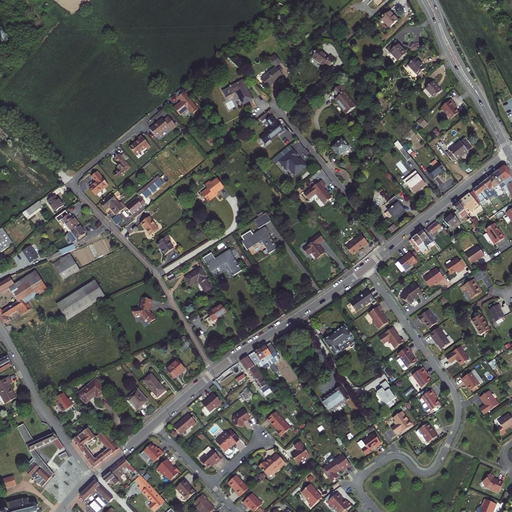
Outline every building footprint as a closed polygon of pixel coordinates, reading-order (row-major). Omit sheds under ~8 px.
[(392,17),(388,13),(380,21),(388,29),(396,21),(392,17)] [(399,46),(394,40),(386,48),(397,59),(405,51),(399,46)] [(336,60),(319,49),(313,58),(321,63),(326,67),(327,64),(331,67),(336,60)] [(419,61),(415,57),(407,65),(405,67),(414,76),(424,66),(419,61)] [(275,67),(260,78),(267,86),(274,80),(281,75),(275,67)] [(240,80),(222,91),(225,96),(235,91),(237,93),(245,88),(240,80)] [(435,84),(431,80),(424,87),(432,96),(440,89),(435,84)] [(338,85),(332,90),(336,96),(334,98),(336,101),(345,112),(354,105),(338,85)] [(251,98),(245,88),(237,93),(242,103),(248,100),(251,98)] [(178,102),(181,106),(178,108),(173,112),(179,120),(187,114),(191,119),(198,113),(183,97),(182,98),(178,102)] [(448,117),(455,110),(452,106),(450,104),(452,103),(447,97),(438,106),(448,117)] [(420,116),(415,121),(419,125),(424,121),(420,116)] [(158,125),(150,132),(156,140),(171,128),(174,131),(179,126),(171,117),(167,121),(165,119),(158,125)] [(269,128),(262,133),(268,141),(281,131),(276,126),(269,117),(264,122),(269,128)] [(151,146),(142,136),(139,139),(140,140),(134,144),(130,148),(136,156),(146,147),(148,149),(151,146)] [(346,147),(339,139),(331,147),(334,151),(337,155),(346,147)] [(457,139),(444,150),(449,157),(452,155),(454,156),(458,153),(464,148),(457,139)] [(409,153),(400,144),(396,147),(405,156),(409,153)] [(291,150),(277,162),(284,171),(287,169),(293,176),(304,167),(298,159),(297,160),(295,158),(294,160),(293,159),(293,158),(295,156),(291,150)] [(122,157),(121,156),(116,159),(119,163),(119,164),(118,164),(118,165),(118,166),(118,167),(119,168),(120,170),(115,175),(119,179),(131,169),(126,162),(122,157)] [(436,160),(426,168),(431,174),(437,169),(441,166),(436,160)] [(502,170),(499,172),(510,196),(511,199),(511,177),(507,166),(502,170)] [(402,178),(412,190),(418,184),(417,183),(422,178),(414,168),(402,178)] [(497,174),(495,176),(501,189),(503,187),(508,197),(510,196),(499,172),(497,174)] [(95,176),(93,178),(97,183),(91,188),(97,196),(109,186),(99,173),(95,176)] [(492,178),(489,180),(497,194),(499,197),(503,194),(501,189),(495,176),(492,178)] [(222,187),(216,178),(209,183),(208,181),(204,184),(206,188),(199,193),(203,197),(206,201),(216,194),(215,192),(222,187)] [(480,187),(489,199),(497,194),(489,180),(484,183),(480,187)] [(319,181),(302,195),(307,200),(314,195),(322,205),(330,198),(325,191),(322,188),(324,187),(319,181)] [(477,189),(474,191),(482,206),(487,202),(486,201),(489,199),(480,187),(477,189)] [(387,198),(391,203),(386,206),(383,209),(387,214),(391,212),(393,215),(397,212),(403,207),(396,199),(398,197),(393,192),(387,198)] [(58,198),(57,198),(54,195),(47,201),(55,211),(63,205),(61,202),(58,198)] [(111,207),(113,210),(122,203),(115,195),(103,205),(105,207),(107,210),(111,207)] [(478,205),(471,196),(464,201),(463,200),(459,203),(467,213),(478,205)] [(145,203),(140,197),(128,207),(129,208),(127,209),(128,211),(130,213),(132,212),(133,214),(145,203)] [(24,210),(28,215),(44,204),(40,199),(24,210)] [(119,213),(128,205),(126,203),(124,201),(122,203),(113,210),(117,214),(119,213)] [(458,212),(454,215),(459,223),(460,225),(463,223),(461,220),(466,217),(475,229),(477,227),(467,213),(459,203),(456,205),(454,207),(458,212)] [(63,219),(72,231),(81,224),(77,219),(75,216),(74,217),(71,213),(69,214),(66,209),(56,217),(60,222),(63,219)] [(263,212),(251,220),(256,227),(268,219),(263,212)] [(117,214),(113,218),(118,223),(123,218),(119,213),(117,214)] [(158,226),(149,214),(141,220),(146,226),(150,232),(158,226)] [(459,223),(454,215),(449,219),(444,222),(450,229),(459,223)] [(432,227),(427,231),(431,237),(434,241),(437,239),(434,235),(443,227),(439,222),(432,227)] [(85,230),(81,224),(72,231),(68,233),(74,242),(87,232),(85,230)] [(491,240),(494,245),(504,238),(500,232),(497,228),(497,227),(495,224),(491,226),(490,225),(488,226),(489,228),(486,230),(488,233),(487,234),(491,240)] [(0,249),(11,242),(0,226),(0,249)] [(262,247),(264,251),(273,245),(264,231),(262,233),(260,230),(263,228),(261,226),(249,234),(246,230),(237,236),(239,240),(238,241),(243,249),(254,241),(258,239),(263,246),(262,247)] [(422,231),(418,235),(426,246),(428,248),(430,252),(434,249),(427,239),(431,237),(427,231),(426,228),(422,231)] [(225,236),(219,240),(221,243),(227,239),(229,242),(232,239),(229,233),(225,236)] [(321,239),(316,233),(306,241),(308,243),(301,248),(305,254),(308,251),(313,258),(318,255),(321,252),(315,243),(321,239)] [(170,241),(172,240),(168,234),(157,242),(161,247),(165,253),(174,247),(170,241)] [(358,234),(343,246),(349,253),(355,248),(358,246),(360,248),(365,242),(358,234)] [(414,238),(409,241),(411,244),(417,253),(426,246),(418,235),(414,238)] [(60,250),(63,253),(72,249),(75,248),(74,244),(60,249),(60,250)] [(31,261),(36,257),(39,256),(32,245),(24,250),(28,256),(31,261)] [(480,258),(484,256),(478,246),(465,255),(471,264),(476,261),(478,259),(480,258)] [(210,250),(201,256),(210,270),(219,264),(225,260),(230,268),(228,269),(231,273),(241,266),(231,252),(228,254),(226,252),(227,250),(226,249),(214,256),(210,250)] [(63,253),(60,250),(46,256),(48,259),(53,257),(63,253)] [(417,262),(409,252),(406,255),(404,257),(398,262),(405,271),(417,262)] [(54,264),(63,279),(70,275),(79,269),(70,255),(54,264)] [(457,271),(458,273),(464,269),(458,260),(446,268),(451,275),(455,272),(457,271)] [(199,266),(183,276),(188,284),(197,279),(199,282),(204,290),(210,286),(203,275),(205,274),(199,266)] [(443,278),(437,268),(432,271),(432,272),(423,278),(429,287),(436,282),(438,281),(443,278)] [(39,288),(30,273),(14,283),(8,287),(17,301),(23,298),(39,288)] [(0,291),(8,287),(14,283),(9,276),(0,280),(0,291)] [(92,303),(105,296),(95,279),(82,287),(91,303),(92,303)] [(474,283),(473,280),(459,288),(461,292),(464,290),(470,299),(479,293),(475,286),(473,283),(474,283)] [(400,299),(411,305),(415,301),(416,300),(422,294),(414,284),(410,286),(411,288),(405,292),(400,299)] [(91,303),(82,287),(75,291),(56,303),(62,314),(65,319),(91,303)] [(356,312),(374,300),(371,295),(368,290),(350,303),(356,312)] [(134,316),(141,314),(146,320),(148,318),(151,322),(157,317),(152,311),(151,312),(150,310),(148,308),(149,305),(150,306),(152,299),(147,298),(142,297),(139,307),(132,309),(132,311),(131,312),(132,314),(133,314),(134,316)] [(0,318),(3,323),(9,319),(7,316),(17,309),(21,314),(30,308),(23,298),(17,301),(2,311),(0,309),(0,318)] [(217,314),(225,309),(220,300),(206,310),(213,321),(216,318),(217,317),(216,315),(217,314)] [(501,308),(499,304),(495,306),(490,309),(488,309),(495,322),(495,321),(497,325),(502,322),(501,318),(503,317),(500,311),(498,309),(501,308)] [(378,330),(388,323),(383,315),(380,311),(382,310),(379,306),(366,315),(372,323),(373,323),(378,330)] [(428,310),(418,318),(422,324),(424,322),(425,323),(428,329),(437,322),(428,310)] [(474,318),(471,320),(480,335),(489,329),(480,314),(474,318)] [(324,338),(334,352),(339,348),(337,344),(351,335),(344,324),(333,332),(324,338)] [(393,327),(379,337),(384,345),(388,342),(390,344),(391,343),(395,348),(405,342),(402,337),(400,338),(398,335),(397,333),(393,327)] [(441,350),(450,343),(439,328),(429,334),(435,342),(436,342),(437,343),(441,350)] [(273,357),(276,355),(278,354),(271,343),(266,346),(265,346),(264,346),(259,349),(271,366),(273,369),(275,367),(272,362),(275,360),(273,357)] [(412,353),(408,347),(397,354),(400,358),(402,360),(399,363),(403,369),(405,370),(417,361),(414,357),(413,358),(412,356),(411,354),(412,353)] [(460,347),(446,357),(450,364),(456,359),(457,361),(461,366),(469,360),(460,347)] [(270,367),(271,366),(259,349),(255,353),(254,354),(249,357),(255,366),(256,367),(261,363),(264,367),(268,364),(270,367)] [(9,359),(7,356),(0,360),(0,366),(10,361),(9,359)] [(254,367),(248,357),(245,359),(243,361),(240,362),(247,371),(254,367)] [(177,359),(166,368),(174,377),(180,372),(185,368),(177,359)] [(0,372),(5,370),(12,365),(10,361),(0,366),(0,372)] [(250,375),(251,377),(258,372),(256,370),(254,367),(247,371),(250,375)] [(421,387),(431,381),(427,375),(426,374),(427,374),(423,367),(412,375),(421,387)] [(258,372),(251,377),(252,379),(254,381),(255,382),(262,378),(258,372)] [(471,373),(461,379),(465,385),(466,385),(467,386),(470,391),(480,385),(471,373)] [(152,374),(143,380),(157,397),(161,393),(165,391),(158,383),(159,382),(152,374)] [(242,375),(234,380),(236,383),(245,377),(243,374),(242,375)] [(2,381),(5,385),(12,381),(9,376),(2,381)] [(262,378),(255,382),(259,388),(262,392),(269,387),(262,378)] [(96,397),(104,390),(95,379),(77,394),(84,402),(90,398),(94,395),(96,397)] [(13,383),(12,381),(5,385),(2,381),(0,382),(0,391),(7,404),(18,398),(13,389),(10,384),(13,383)] [(391,388),(386,381),(380,385),(382,388),(379,390),(377,392),(376,393),(387,408),(394,404),(392,401),(396,398),(389,389),(391,388)] [(342,387),(341,385),(323,398),(331,409),(349,397),(342,387)] [(137,389),(127,397),(136,409),(141,404),(146,400),(137,389)] [(436,397),(431,390),(422,397),(426,403),(423,405),(423,406),(427,411),(428,411),(431,410),(440,404),(436,399),(435,397),(436,397)] [(71,403),(61,391),(52,398),(60,409),(63,406),(65,407),(71,403)] [(489,391),(480,398),(484,403),(485,404),(485,405),(479,409),(484,415),(498,404),(489,391)] [(206,399),(202,402),(208,411),(214,407),(216,407),(221,403),(214,393),(207,397),(208,398),(207,399),(206,399)] [(245,419),(249,416),(242,407),(232,414),(231,419),(233,423),(241,425),(242,421),(245,419)] [(291,428),(276,412),(267,420),(271,424),(271,423),(277,429),(279,431),(277,432),(281,437),(291,428)] [(412,426),(402,412),(393,418),(395,421),(394,422),(396,425),(391,428),(395,434),(400,431),(401,430),(402,432),(412,426)] [(196,424),(189,415),(183,420),(174,427),(181,435),(192,425),(193,426),(196,424)] [(505,417),(494,425),(498,430),(493,433),(497,438),(502,435),(501,433),(505,430),(507,428),(508,429),(511,426),(505,417)] [(84,455),(89,451),(83,444),(96,435),(106,447),(94,458),(91,455),(86,459),(92,468),(108,455),(117,447),(114,444),(95,421),(72,439),(74,443),(84,455)] [(427,440),(428,443),(438,436),(434,431),(433,431),(432,431),(432,430),(431,429),(431,428),(428,423),(419,429),(416,431),(416,432),(419,436),(420,436),(421,438),(424,436),(427,440)] [(33,480),(35,480),(40,486),(42,487),(53,474),(49,469),(33,449),(53,441),(60,450),(64,448),(54,433),(34,442),(24,424),(17,428),(33,458),(28,463),(30,465),(23,471),(33,480)] [(217,444),(225,451),(230,447),(229,446),(230,445),(231,444),(232,446),(239,439),(231,431),(226,435),(225,433),(220,438),(222,439),(217,444)] [(381,444),(374,434),(372,435),(371,435),(369,436),(369,437),(365,441),(368,445),(363,448),(367,454),(372,451),(371,449),(374,447),(376,446),(377,447),(381,444)] [(309,455),(300,442),(294,446),(298,451),(294,454),(291,456),(297,464),(309,455)] [(154,462),(164,453),(161,451),(159,448),(157,450),(152,444),(144,451),(154,462)] [(216,464),(221,459),(212,450),(201,460),(208,468),(212,464),(214,462),(216,464)] [(285,464),(277,454),(271,460),(270,458),(268,460),(266,462),(264,464),(263,462),(258,467),(267,477),(272,473),(273,475),(283,466),(285,464)] [(347,469),(339,457),(331,463),(329,461),(328,461),(325,463),(324,464),(325,465),(323,466),(324,468),(318,472),(321,476),(322,475),(326,480),(326,482),(327,484),(329,484),(329,485),(335,481),(332,477),(335,475),(337,474),(338,476),(347,469)] [(126,460),(124,458),(120,462),(117,464),(123,471),(129,467),(133,471),(135,469),(126,460)] [(175,476),(178,473),(177,472),(179,471),(175,466),(174,468),(172,466),(171,465),(172,464),(167,459),(156,469),(161,475),(163,473),(163,475),(165,477),(167,477),(170,480),(174,477),(175,477),(175,476)] [(123,471),(117,464),(113,468),(109,471),(111,473),(115,477),(123,471)] [(115,477),(111,473),(107,477),(103,480),(108,484),(112,481),(118,488),(122,485),(120,483),(115,477)] [(494,477),(491,473),(486,477),(487,478),(483,481),(487,487),(492,489),(491,491),(496,493),(497,491),(499,492),(503,482),(497,480),(497,481),(496,481),(494,480),(493,478),(494,477)] [(1,479),(4,489),(16,486),(13,476),(1,479)] [(234,492),(240,497),(249,489),(237,476),(229,483),(233,487),(236,490),(234,492)] [(188,500),(195,493),(191,488),(188,486),(189,485),(185,480),(177,487),(188,500)] [(87,489),(80,497),(84,502),(91,495),(93,498),(98,493),(109,504),(114,499),(96,481),(93,483),(87,489)] [(146,481),(139,487),(147,496),(149,499),(153,503),(161,497),(160,496),(151,486),(146,481)] [(312,507),(322,498),(316,492),(316,493),(315,491),(314,490),(315,489),(311,484),(301,493),(308,500),(307,501),(310,505),(312,507)] [(327,501),(331,506),(333,506),(339,511),(342,511),(351,504),(348,500),(347,501),(345,499),(344,500),(342,499),(341,497),(342,497),(338,491),(336,493),(334,491),(331,494),(325,499),(327,501)] [(210,511),(215,508),(212,504),(211,505),(209,503),(208,501),(206,501),(205,500),(207,498),(203,494),(195,502),(199,505),(198,506),(198,507),(201,511),(210,511)] [(253,511),(262,504),(252,494),(243,503),(248,508),(249,507),(251,509),(253,511)] [(22,499),(15,501),(15,500),(13,500),(14,501),(6,503),(5,502),(4,504),(5,505),(6,508),(5,509),(0,510),(0,511),(36,511),(37,511),(38,510),(39,510),(39,509),(38,506),(38,505),(38,504),(37,505),(34,504),(35,502),(33,502),(33,503),(30,504),(28,499),(29,498),(28,497),(27,498),(24,499),(23,498),(22,498),(22,499)] [(93,511),(100,511),(107,505),(99,497),(89,507),(93,511)] [(151,507),(150,508),(153,511),(165,502),(161,497),(153,503),(151,507)] [(495,504),(483,499),(480,506),(479,506),(478,507),(476,508),(475,511),(474,511),(491,511),(492,511),(492,509),(493,509),(495,504)]
